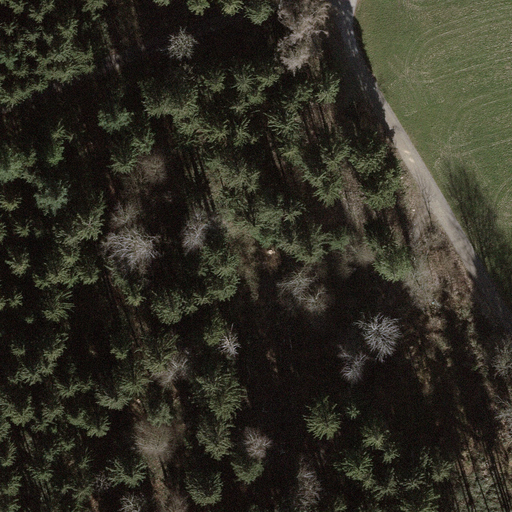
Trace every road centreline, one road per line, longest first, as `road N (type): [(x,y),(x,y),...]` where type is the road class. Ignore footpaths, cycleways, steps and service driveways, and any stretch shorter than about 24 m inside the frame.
road 1 (track): [(343,0),(353,56),(430,200),(511,325)]
road 2 (track): [(269,511),(331,450),(430,200)]
road 3 (unclassified): [(293,0),(0,113)]
